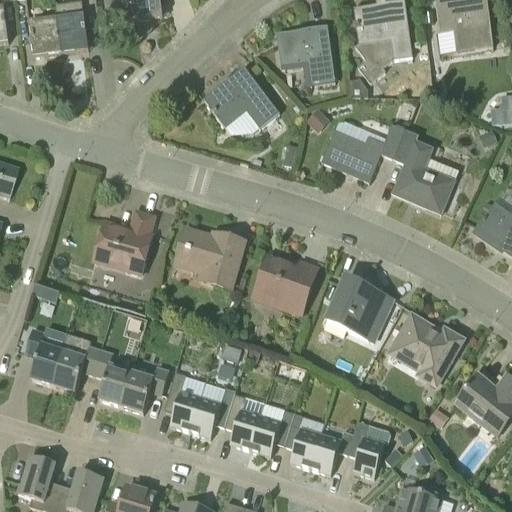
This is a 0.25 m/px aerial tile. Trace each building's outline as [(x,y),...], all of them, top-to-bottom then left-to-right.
[(103,0),(108,28),(134,25),(130,0),(103,0)] [(130,0),(134,25),(162,21),(159,0),(130,0)] [(455,56),(493,51),(485,0),(453,0),(434,3),(439,37),(453,36),(455,56)] [(56,22),(61,59),(88,55),(82,6),(54,9),(55,22),(56,22)] [(393,65),(412,62),(405,7),(353,13),(358,48),(354,51),(365,65),(357,72),(369,88),(385,76),(382,73),(393,65)] [(0,12),(0,48),(8,48),(3,12),(0,12)] [(34,63),(61,59),(56,22),(55,22),(29,26),(34,63)] [(309,91),(335,88),(327,32),(276,39),(281,74),(307,71),(309,91)] [(204,105),(225,134),(247,117),(259,133),(279,118),(244,74),(204,105)] [(490,113),(492,130),(511,128),(511,100),(501,101),(502,107),(502,109),(498,113),(496,113),(490,113)] [(319,112),(306,125),(319,136),(331,123),(319,112)] [(365,148),(335,135),(321,168),(369,188),(381,160),(392,165),(405,135),(391,130),(383,149),(367,142),(365,148)] [(493,134),(481,138),(485,150),(497,146),(493,134)] [(405,135),(392,165),(405,170),(393,199),(440,219),(454,185),(425,172),(433,153),(416,146),(418,141),(405,135)] [(287,148),(283,169),(293,171),(297,150),(287,148)] [(0,201),(8,204),(17,174),(0,168),(0,201)] [(511,219),(495,207),(474,237),(511,262),(511,219)] [(149,240),(155,221),(140,217),(135,236),(105,227),(94,266),(140,280),(151,241),(149,240)] [(196,285),(230,296),(244,247),(221,241),(219,248),(212,246),(213,242),(186,234),(175,271),(198,279),(196,285)] [(253,305),(300,323),(317,273),(301,267),(298,274),(267,263),(253,305)] [(326,326),(372,348),(392,304),(346,283),(326,326)] [(60,297),(35,289),(32,301),(56,308),(60,297)] [(221,313),(211,320),(218,330),(228,323),(221,313)] [(414,380),(434,393),(462,345),(444,335),(441,340),(411,322),(405,332),(398,342),(392,353),(409,364),(406,370),(416,377),(414,380)] [(398,342),(405,332),(397,328),(391,337),(398,342)] [(30,384),(52,391),(63,355),(42,349),(44,339),(32,335),(25,359),(37,363),(30,384)] [(187,348),(196,351),(199,340),(190,338),(187,348)] [(68,339),(63,355),(52,391),(75,398),(81,376),(93,380),(101,354),(89,351),(90,346),(68,339)] [(242,355),(225,350),(221,362),(238,367),(242,355)] [(98,405),(120,412),(132,376),(110,369),(113,358),(101,354),(93,380),(105,383),(98,405)] [(248,365),(257,367),(259,359),(250,356),(248,365)] [(132,376),(120,412),(143,419),(150,397),(161,400),(169,375),(156,371),(153,382),(132,376)] [(170,431),(190,437),(201,401),(181,395),(185,380),(175,377),(163,415),(174,418),(170,431)] [(453,409),(496,443),(511,421),(511,384),(506,380),(495,393),(477,379),(453,409)] [(215,430),(224,433),(235,399),(234,399),(235,396),(225,392),(220,407),(201,401),(190,437),(210,444),(215,430)] [(230,449),(250,456),(261,420),(241,414),(244,402),(235,399),(224,433),(234,436),(230,449)] [(448,422),(437,412),(428,423),(439,433),(448,422)] [(274,449),(284,452),(294,419),(283,415),(280,426),(261,420),(250,456),(270,462),(274,449)] [(290,468),(310,474),(321,439),(299,432),(302,421),(294,419),(284,452),(294,455),(290,468)] [(353,439),(347,460),(357,463),(353,477),(374,483),(380,464),(385,447),(365,441),(368,429),(357,426),(353,439)] [(341,445),(321,439),(310,474),(330,480),(337,457),(347,460),(353,439),(343,436),(341,445)] [(433,465),(425,450),(412,457),(420,472),(433,465)] [(399,460),(393,455),(385,464),(390,469),(399,460)] [(54,511),(61,491),(50,487),(55,469),(30,461),(18,500),(31,504),(29,511),(31,511),(54,511)] [(94,511),(103,484),(78,476),(73,494),(61,491),(54,511),(94,511)] [(151,511),(155,499),(126,491),(120,510),(109,507),(107,511),(151,511)] [(383,511),(439,511),(442,505),(402,493),(395,511),(393,511),(384,509),(383,511)]
